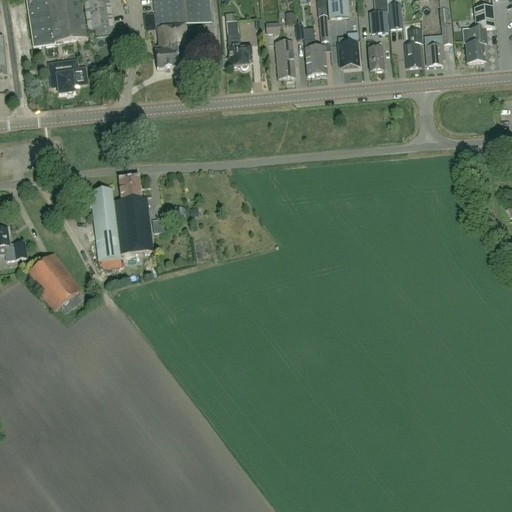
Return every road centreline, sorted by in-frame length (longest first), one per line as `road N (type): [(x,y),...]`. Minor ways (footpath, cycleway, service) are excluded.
road 1 (unclassified): [(0,185),(427,147)]
road 2 (tertiary): [(21,123),(423,85)]
road 3 (tertiary): [(21,123),(4,0)]
road 4 (unclassified): [(511,257),(486,214),(476,144)]
